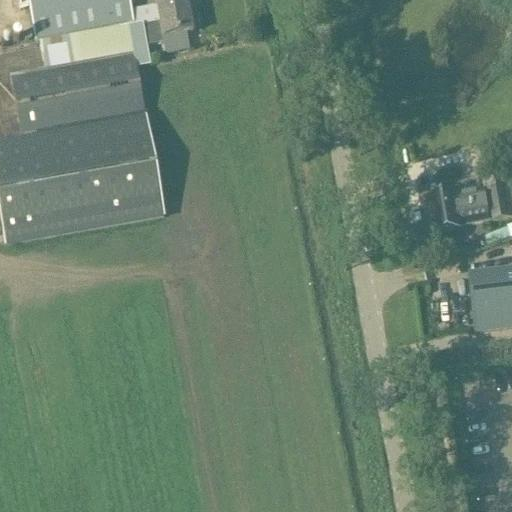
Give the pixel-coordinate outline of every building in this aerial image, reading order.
[(192,35),(186,3),(190,2),(189,0),(162,0),(164,7),(131,13),(128,0),(27,0),(37,47),(83,38),(87,60),(163,45),(165,57),(189,53),(186,36),(192,35)] [(165,221),(148,135),(134,56),(11,79),(22,144),(0,147),(0,223),(4,248),(165,221)] [(511,222),(511,179),(478,186),(478,187),(457,191),(457,196),(426,201),(432,236),(486,226),(486,227),(511,222)] [(511,329),(511,272),(468,277),(474,334),(511,329)] [(447,326),(443,283),(431,284),(435,327),(447,326)]
